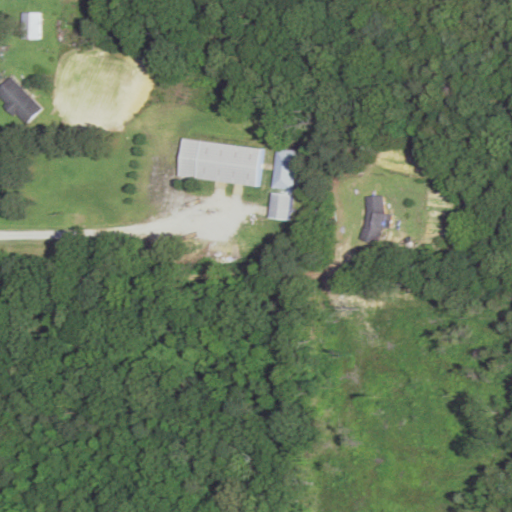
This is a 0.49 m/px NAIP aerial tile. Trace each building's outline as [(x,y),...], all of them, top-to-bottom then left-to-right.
[(39,38),(39,15),(26,15),(26,38),(39,38)] [(0,98),(27,126),(43,110),(12,78),(0,90),(0,98)] [(265,149),(184,141),(180,178),(260,187),(265,149)] [(294,192),(300,153),(278,150),(272,189),(294,192)] [(290,222),(292,197),(273,195),(270,220),(290,222)] [(386,216),(386,198),(367,198),(366,244),(382,244),(383,232),(392,232),(392,216),(386,216)]
